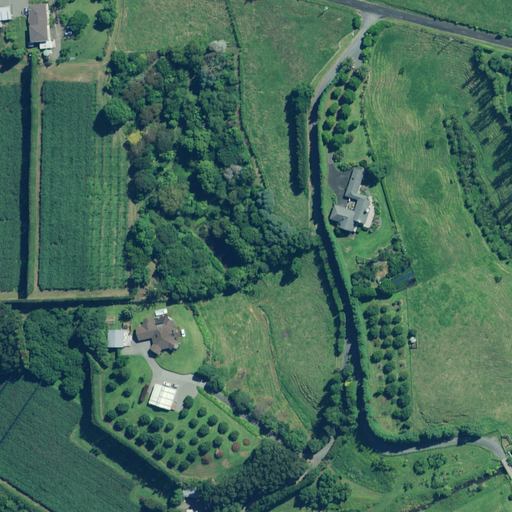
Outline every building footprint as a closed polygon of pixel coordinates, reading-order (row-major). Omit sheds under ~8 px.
[(52,48),(49,4),(31,6),(34,43),(43,42),(43,49),(52,48)] [(10,7),(0,8),(0,20),(11,19),(10,7)] [(365,172),(354,168),(345,196),(358,200),(355,212),(335,205),(330,219),(342,223),(340,228),(352,232),(356,221),(364,224),(363,226),(369,228),(376,207),(370,205),(371,201),(367,200),(368,196),(358,193),(365,172)] [(172,330),(176,324),(166,317),(162,323),(155,324),(154,318),(143,320),(144,326),(136,328),(139,341),(152,338),(154,345),(150,349),(157,355),(163,349),(169,348),(173,350),(179,343),(174,338),(179,337),(177,328),(172,330)] [(131,346),(130,331),(108,331),(108,348),(124,348),(124,346),(131,346)] [(177,391),(155,384),(149,404),(170,411),(177,391)] [(198,486),(184,485),(183,496),(197,497),(198,486)]
